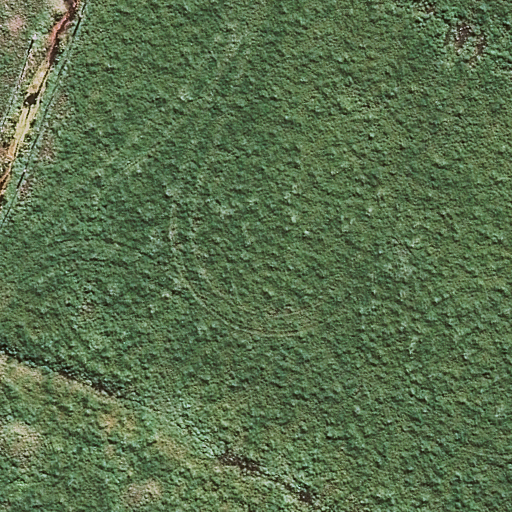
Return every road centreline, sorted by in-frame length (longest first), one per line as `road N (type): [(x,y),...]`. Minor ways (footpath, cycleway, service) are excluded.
road 1 (track): [(0,323),(69,23),(27,0)]
road 2 (track): [(263,511),(0,388)]
